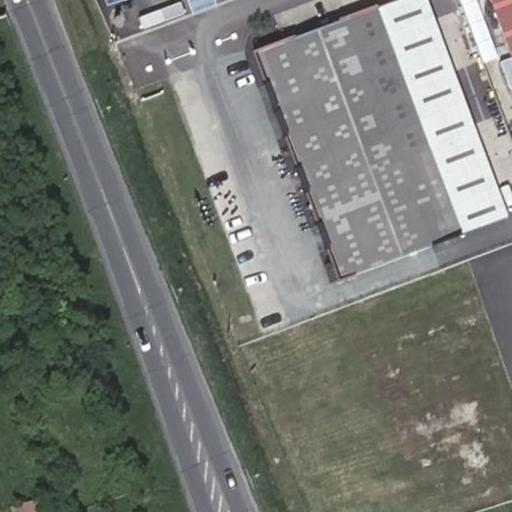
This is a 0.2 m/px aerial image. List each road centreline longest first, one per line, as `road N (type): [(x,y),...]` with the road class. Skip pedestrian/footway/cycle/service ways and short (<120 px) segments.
road 1 (primary): [(28,0),(166,360)]
road 2 (primary): [(238,511),(166,360)]
road 3 (primary): [(166,360),(205,511)]
